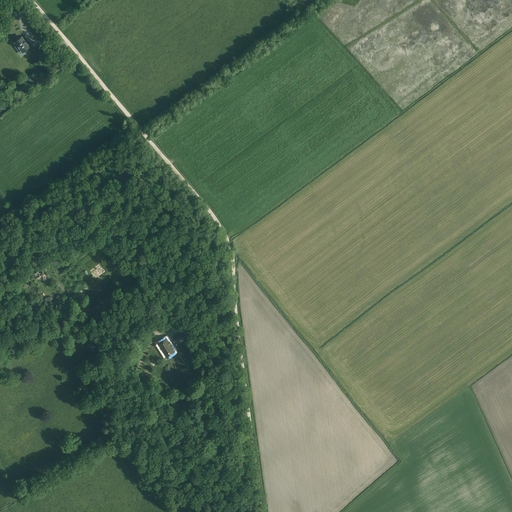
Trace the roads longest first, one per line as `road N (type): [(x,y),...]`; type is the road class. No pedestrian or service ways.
road 1 (track): [(262,511),(232,254),(221,227),(29,0)]
road 2 (track): [(201,511),(165,473),(135,396),(142,356),(160,336)]
road 3 (track): [(160,336),(118,291),(114,274),(66,301),(47,286)]
